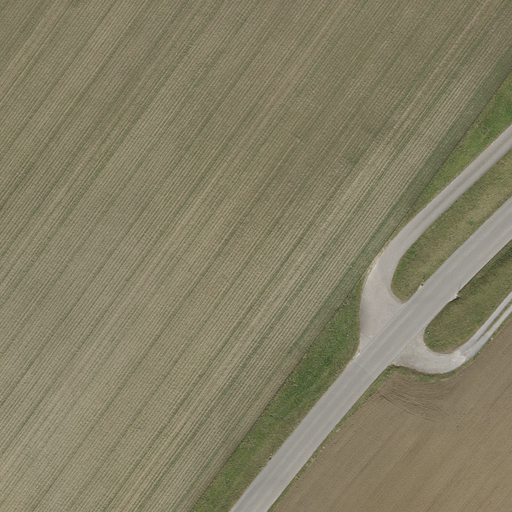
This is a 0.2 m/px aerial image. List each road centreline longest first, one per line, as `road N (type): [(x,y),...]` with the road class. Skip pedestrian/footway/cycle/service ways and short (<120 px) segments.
road 1 (track): [(511,306),(467,355),(438,365),(394,341),(377,315),(376,294),(403,246),(511,141)]
road 2 (unclassified): [(252,511),(394,341),(511,221)]
